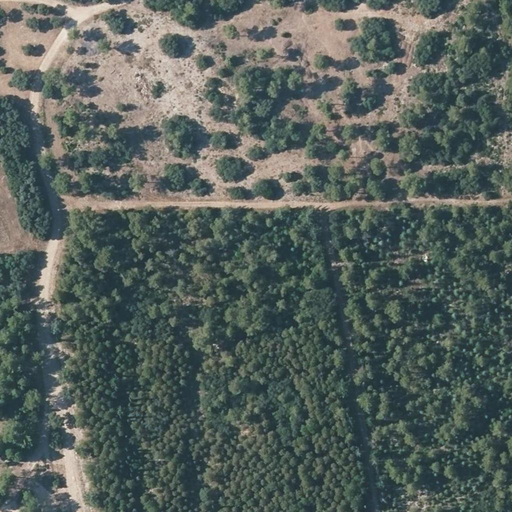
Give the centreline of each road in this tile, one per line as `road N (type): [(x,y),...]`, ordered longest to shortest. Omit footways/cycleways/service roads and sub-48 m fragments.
road 1 (track): [(374,511),(322,205),(92,206),(52,195)]
road 2 (track): [(81,511),(51,379),(44,294),(57,224),(31,113),(41,74),(79,12)]
